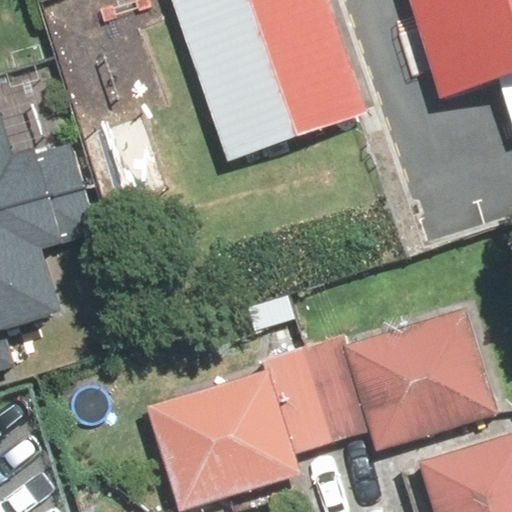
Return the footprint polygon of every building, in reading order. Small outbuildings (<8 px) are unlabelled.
[(328,0),(162,0),(214,155),(363,105),(328,0)] [(511,0),(400,0),(432,105),(503,84),(511,114),(511,0)] [(0,240),(42,228),(22,149),(0,155),(0,240)] [(52,265),(42,228),(0,240),(0,339),(51,324),(35,270),(52,265)] [(474,292),(145,393),(181,510),(316,469),(310,448),(380,427),(387,447),(510,410),(474,292)] [(511,511),(511,432),(425,459),(441,511),(511,511)]
